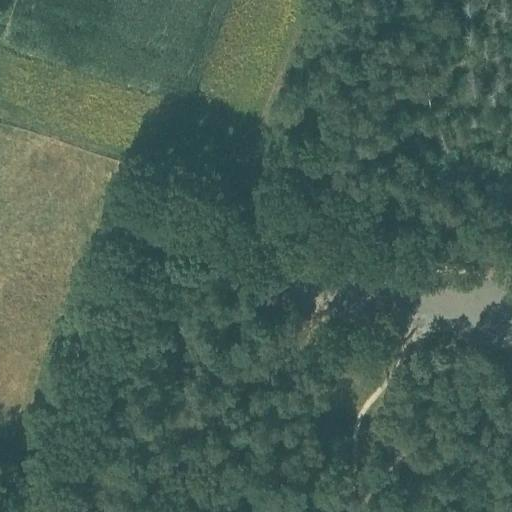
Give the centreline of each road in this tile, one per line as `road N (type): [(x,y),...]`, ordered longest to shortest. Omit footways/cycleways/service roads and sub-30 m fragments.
road 1 (track): [(322,264),(273,356),(197,435),(152,511)]
road 2 (unclassified): [(322,264),(511,300)]
